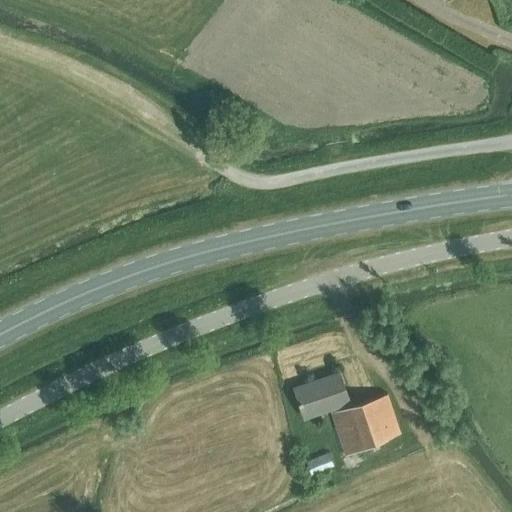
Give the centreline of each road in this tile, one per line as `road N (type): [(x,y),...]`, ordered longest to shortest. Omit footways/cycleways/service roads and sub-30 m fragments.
road 1 (unclassified): [(0,419),(75,379),(256,305),(396,262),(511,238)]
road 2 (primary): [(0,333),(140,271),(233,244),(511,195)]
road 3 (track): [(511,141),(272,181),(219,166)]
